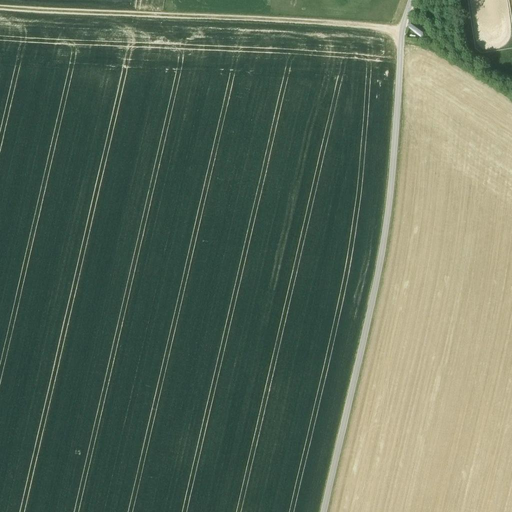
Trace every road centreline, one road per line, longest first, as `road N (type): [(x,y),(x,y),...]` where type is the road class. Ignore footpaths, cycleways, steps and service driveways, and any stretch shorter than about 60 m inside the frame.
road 1 (track): [(408,13),(394,195),(324,511)]
road 2 (track): [(0,13),(404,27)]
